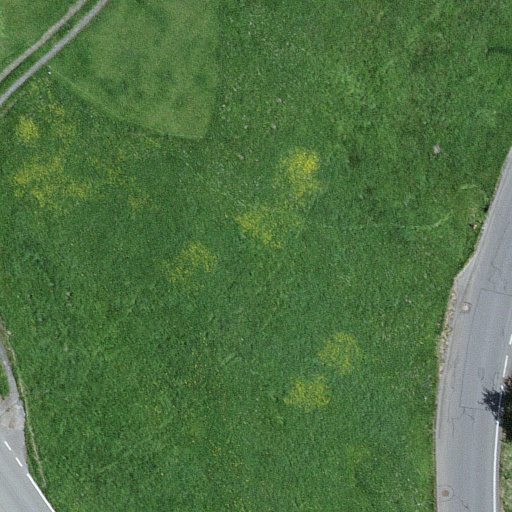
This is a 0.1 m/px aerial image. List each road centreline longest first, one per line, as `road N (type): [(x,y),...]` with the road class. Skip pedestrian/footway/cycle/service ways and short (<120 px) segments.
road 1 (tertiary): [(511,240),(478,348),(470,511)]
road 2 (track): [(0,89),(96,0)]
